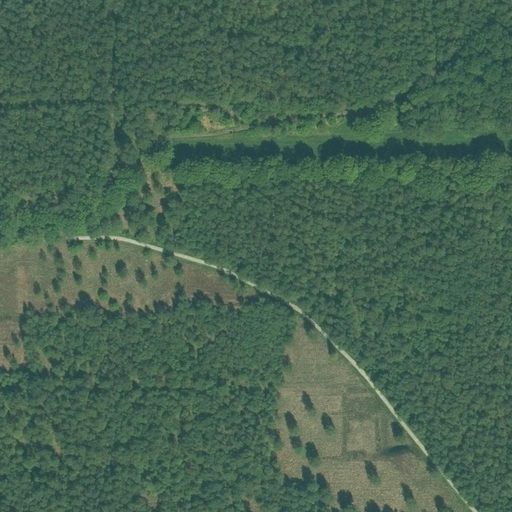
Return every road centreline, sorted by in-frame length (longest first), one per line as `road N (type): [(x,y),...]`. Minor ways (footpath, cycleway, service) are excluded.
road 1 (track): [(248,131),(376,111),(457,68),(511,63)]
road 2 (track): [(110,193),(166,141),(248,131)]
